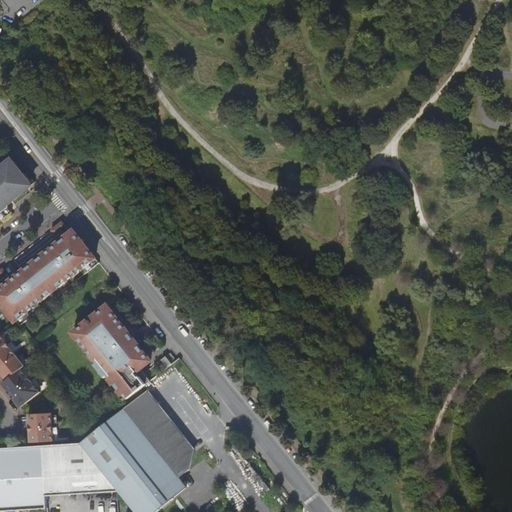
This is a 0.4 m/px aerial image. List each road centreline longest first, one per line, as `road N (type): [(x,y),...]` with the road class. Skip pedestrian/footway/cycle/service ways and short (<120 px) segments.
road 1 (track): [(163,120),(283,233),(378,282),(384,328),(397,338),(416,332),(393,274),(403,265),(433,280),(410,379),(367,337),(321,271),(189,171),(154,129)]
road 2 (secondary): [(320,511),(68,193)]
